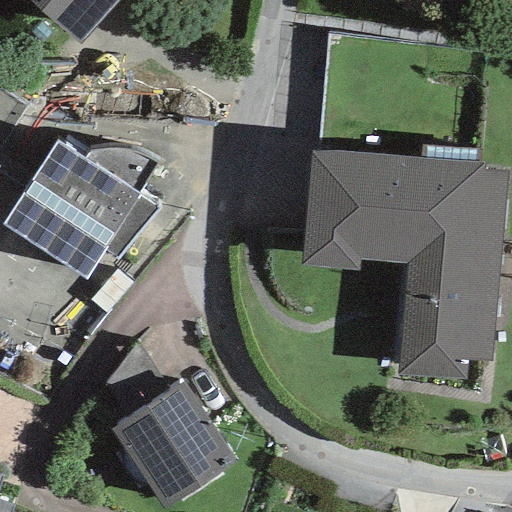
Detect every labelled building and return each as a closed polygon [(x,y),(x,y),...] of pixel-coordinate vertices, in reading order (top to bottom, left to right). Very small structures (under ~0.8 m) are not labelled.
[(24,0),(81,50),(126,0),(24,0)] [(154,205),(55,145),(1,223),(87,279),(105,251),(118,257),(154,205)] [(504,164),(321,159),(318,263),(412,266),(409,382),(497,384),(504,164)] [(198,383),(116,434),(165,511),(168,511),(248,462),(198,383)] [(0,511),(3,511),(14,479),(0,474),(0,511)] [(143,511),(114,503),(110,511),(143,511)]
